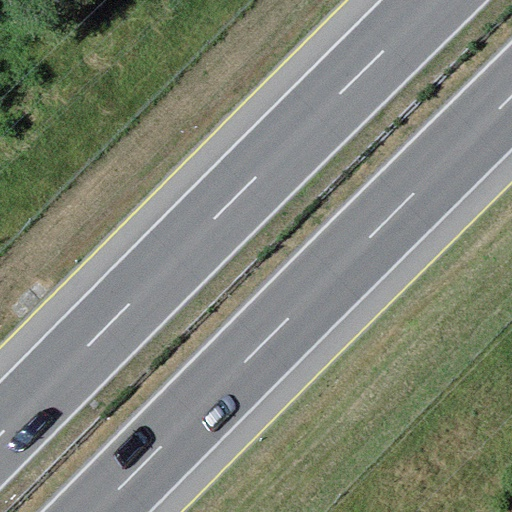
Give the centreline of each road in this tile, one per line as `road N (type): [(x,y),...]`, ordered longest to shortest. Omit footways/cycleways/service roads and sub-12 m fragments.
road 1 (motorway): [(436,0),(0,436)]
road 2 (motorway): [(98,511),(511,98)]
